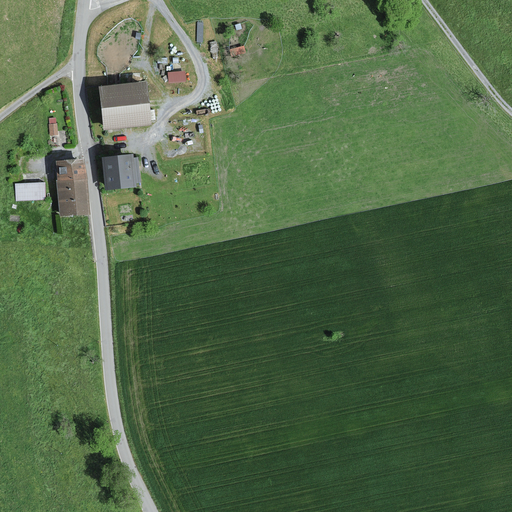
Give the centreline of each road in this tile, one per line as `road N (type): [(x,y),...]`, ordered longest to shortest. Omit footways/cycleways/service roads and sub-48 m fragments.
road 1 (tertiary): [(147,511),(114,419),(79,97),(82,7)]
road 2 (track): [(511,114),(422,0)]
